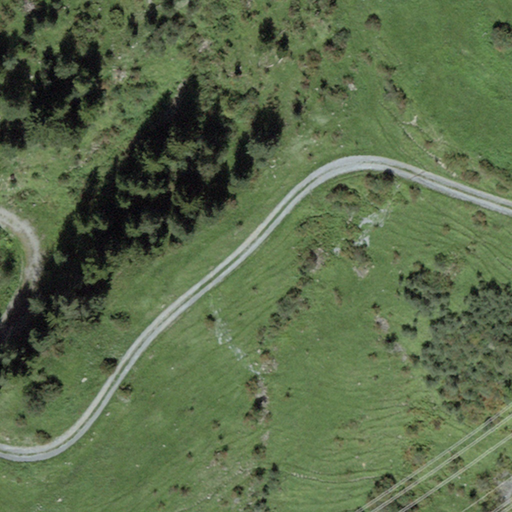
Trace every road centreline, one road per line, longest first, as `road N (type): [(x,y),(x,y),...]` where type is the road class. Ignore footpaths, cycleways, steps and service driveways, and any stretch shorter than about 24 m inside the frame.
road 1 (track): [(0,447),(47,449),(75,434),(149,339),(245,255),(323,170),(355,160),(391,162),(511,205)]
road 2 (track): [(0,336),(33,278),(29,242),(0,214)]
